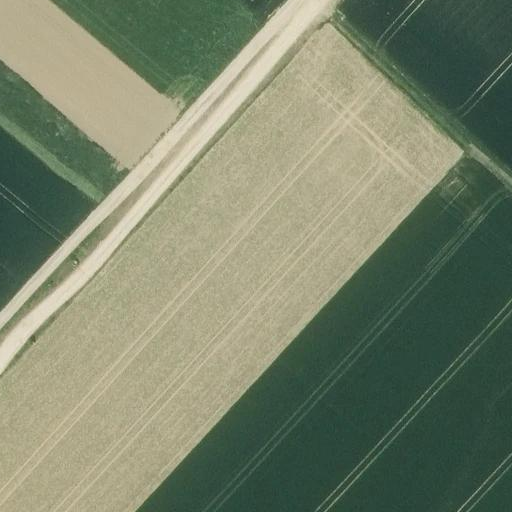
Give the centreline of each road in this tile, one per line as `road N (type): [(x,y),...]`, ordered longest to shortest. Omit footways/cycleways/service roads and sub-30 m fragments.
road 1 (track): [(296,0),(0,324)]
road 2 (track): [(310,0),(511,186)]
